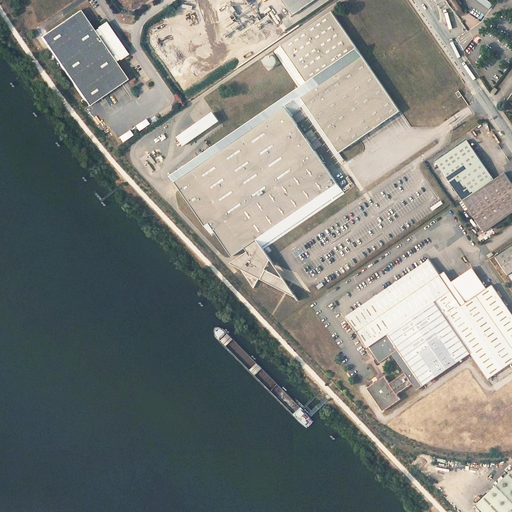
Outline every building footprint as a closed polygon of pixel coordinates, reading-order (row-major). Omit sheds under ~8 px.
[(250,0),(234,0),(234,4),(230,8),(234,13),(232,15),(232,18),(235,21),(235,28),(237,30),(240,30),(251,19),(250,18),(250,14),(244,8),(239,3),(244,3),(246,1),(251,1),(250,0)] [(282,0),(282,1),(292,17),(316,0),(282,0)] [(445,0),(452,9),(460,4),(458,0),(445,0)] [(477,0),(490,9),(494,3),(489,0),(477,0)] [(473,15),(479,18),(482,13),(476,10),(473,15)] [(41,39),(88,107),(128,79),(117,63),(128,56),(105,23),(94,30),(80,11),(41,39)] [(264,248),(346,194),(293,117),(303,110),(300,107),(305,103),(340,154),(400,113),(331,13),(274,52),(299,89),(171,178),(211,236),(215,234),(232,258),(245,249),(248,254),(235,262),(253,290),(259,279),(261,280),(266,270),(271,259),(264,248)] [(264,57),(263,59),(262,61),(262,63),(262,65),(263,67),(265,68),(267,68),(269,68),(271,67),(273,66),(274,64),(274,62),(273,60),(272,58),(271,57),(268,56),(266,56),(264,57)] [(303,110),(339,164),(344,160),(340,154),(305,103),(300,107),(303,110)] [(215,112),(179,137),(184,145),(221,120),(215,112)] [(139,131),(150,124),(146,118),(135,125),(139,131)] [(123,142),(134,135),(130,129),(119,137),(123,142)] [(436,161),(483,232),(511,213),(511,184),(504,173),(494,179),(468,140),(436,161)] [(435,206),(441,201),(438,197),(432,201),(435,206)] [(511,245),(494,257),(509,279),(511,276),(511,245)] [(416,386),(469,350),(486,376),(511,358),(511,315),(490,283),(485,287),(464,301),(459,304),(438,273),(428,259),(346,314),(377,360),(391,350),(404,368),(389,379),(384,372),(378,376),(375,379),(368,383),(384,406),(401,394),(398,389),(412,380),(416,386)] [(471,266),(450,280),(464,301),(485,287),(471,266)] [(285,279),(266,270),(261,280),(296,295),(285,279)] [(438,273),(459,304),(464,301),(450,280),(443,270),(438,273)] [(511,511),(511,471),(476,506),(481,511),(511,511)]
